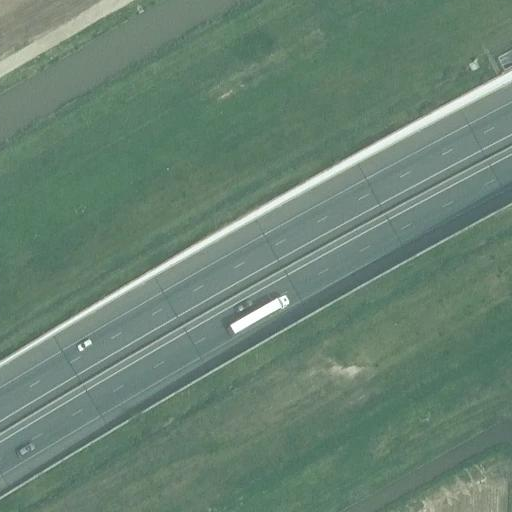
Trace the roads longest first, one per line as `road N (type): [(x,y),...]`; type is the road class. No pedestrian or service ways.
road 1 (motorway): [(0,455),(511,152)]
road 2 (motorway): [(511,100),(0,400)]
